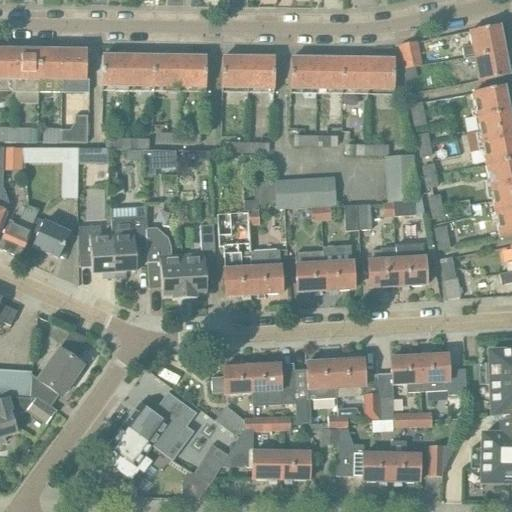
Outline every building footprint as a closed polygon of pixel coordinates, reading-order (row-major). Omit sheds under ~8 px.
[(464,60),(474,58),(503,51),(499,26),(469,32),(471,47),(462,48),(464,60)] [(421,65),(417,43),(399,46),(402,66),(403,68),(421,65)] [(14,50),(0,49),(0,92),(14,93),(14,50)] [(38,50),(14,50),(14,93),(37,93),(38,50)] [(60,81),(61,51),(38,50),(37,93),(60,94),(60,81)] [(85,81),(86,51),(61,51),(60,81),(85,81)] [(508,77),(503,51),(474,58),(479,82),(508,77)] [(101,57),(101,87),(127,88),(128,57),(101,57)] [(153,58),(128,57),(127,88),(153,88),(153,58)] [(153,58),(153,88),(179,88),(179,58),(153,58)] [(205,58),(179,58),(179,88),(205,88),(205,58)] [(221,59),(221,89),(247,89),(247,59),(221,59)] [(274,59),(247,59),(247,89),(273,89),(274,59)] [(290,60),(289,89),(315,89),(316,60),(290,60)] [(342,60),(316,60),(315,89),(341,90),(342,60)] [(367,61),(342,60),(341,90),(367,90),(367,61)] [(393,61),(367,61),(367,90),(393,90),(393,61)] [(415,68),(403,70),(405,81),(417,79),(415,68)] [(471,94),(485,167),(511,161),(511,137),(502,88),(471,94)] [(423,113),(421,103),(411,105),(413,115),(423,113)] [(426,124),(423,113),(413,115),(415,126),(426,124)] [(60,130),(60,145),(61,145),(60,143),(87,144),(87,117),(74,116),(74,124),(69,131),(61,130),(60,130)] [(0,143),(13,144),(13,129),(0,128),(0,143)] [(13,129),(13,144),(37,145),(37,130),(13,129)] [(42,145),(60,145),(60,130),(42,129),(42,145)] [(430,145),(428,134),(417,136),(419,147),(430,145)] [(167,145),(167,135),(157,135),(157,145),(167,145)] [(178,145),(178,135),(167,135),(167,145),(178,145)] [(189,146),(189,135),(178,135),(178,145),(189,146)] [(199,136),(189,135),(189,146),(199,146),(199,136)] [(304,138),(294,137),(293,147),(304,147),(304,138)] [(304,138),(304,147),(315,147),(315,138),(304,138)] [(315,138),(315,147),(325,147),(325,138),(315,138)] [(325,138),(325,147),(336,148),(336,138),(325,138)] [(116,141),(106,141),(106,152),(113,152),(116,152),(116,141)] [(126,152),(127,152),(127,141),(116,141),(116,152),(126,152)] [(137,141),(127,141),(127,152),(137,152),(137,141)] [(137,152),(140,152),(142,152),(146,152),(147,152),(148,142),(137,141),(137,152)] [(236,153),(236,144),(225,144),(225,153),(236,153)] [(246,154),(246,144),(236,144),(236,153),(246,154)] [(257,154),(257,144),(246,144),(246,154),(257,154)] [(268,145),(257,144),(257,154),(268,154),(268,145)] [(419,147),(421,157),(431,155),(430,145),(419,147)] [(355,156),(355,147),(345,146),(345,156),(355,156)] [(366,157),(366,147),(355,147),(355,156),(366,157)] [(376,157),(377,147),(366,147),(366,157),(376,157)] [(377,147),(376,157),(387,157),(387,147),(377,147)] [(3,149),(0,149),(0,230),(7,214),(6,214),(9,208),(3,192),(3,149)] [(19,150),(4,149),(4,171),(20,172),(19,150)] [(107,165),(107,164),(106,152),(105,152),(77,151),(77,165),(107,165)] [(126,152),(126,163),(140,163),(140,152),(137,152),(127,152),(126,152)] [(176,170),(175,152),(152,152),(153,170),(176,170)] [(182,164),(208,164),(208,155),(182,155),(182,164)] [(386,158),(387,173),(412,171),(411,157),(386,158)] [(511,161),(485,167),(499,239),(511,236),(511,161)] [(425,177),(435,175),(433,166),(423,168),(425,177)] [(388,187),(413,186),(412,171),(387,173),(388,187)] [(76,175),(61,175),(60,199),(76,199),(75,196),(76,176),(76,175)] [(436,177),(435,175),(425,177),(427,189),(437,187),(436,177)] [(318,180),(320,206),(335,205),(333,179),(318,180)] [(306,207),(320,206),(318,180),(304,181),(306,207)] [(291,208),(306,207),(304,181),(290,182),(291,208)] [(291,208),(290,182),(275,183),(277,209),(291,208)] [(413,186),(388,187),(389,202),(414,201),(413,186)] [(431,210),(442,208),(439,197),(429,199),(431,210)] [(258,201),(244,202),(244,212),(258,212),(258,201)] [(413,217),(412,203),(392,204),(392,217),(413,217)] [(392,204),(383,204),(383,218),(392,217),(392,204)] [(0,251),(18,260),(27,242),(30,233),(30,232),(34,222),(38,213),(25,206),(17,226),(9,222),(0,241),(0,251)] [(357,206),(344,207),(345,232),(358,232),(357,206)] [(371,231),(370,206),(357,206),(358,232),(371,231)] [(329,207),(320,208),(321,221),(330,220),(329,207)] [(311,222),(321,221),(320,208),(310,209),(311,222)] [(431,210),(433,220),(444,218),(442,208),(431,210)] [(109,211),(111,236),(113,279),(126,278),(125,273),(135,273),(134,250),(146,250),(145,230),(145,221),(137,221),(137,209),(109,211)] [(248,213),(249,226),(258,226),(257,212),(248,213)] [(253,297),(250,257),(250,252),(249,226),(248,213),(216,215),(218,259),(223,259),(224,270),(223,271),(225,298),(253,297)] [(29,236),(36,239),(32,249),(57,260),(68,235),(36,221),(29,236)] [(214,251),(213,226),(200,226),(201,252),(214,251)] [(102,280),(113,279),(111,236),(100,237),(100,228),(77,229),(78,254),(90,253),(91,275),(101,275),(102,280)] [(146,250),(148,286),(161,286),(161,297),(171,296),(172,301),(184,301),(181,257),(169,257),(168,240),(156,229),(145,230),(146,250)] [(448,239),(446,229),(435,231),(437,241),(448,239)] [(437,241),(439,252),(450,250),(448,239),(437,241)] [(394,249),(397,288),(425,287),(423,258),(423,245),(395,247),(395,249),(394,249)] [(322,249),(325,292),(353,291),(350,247),(322,249)] [(297,294),(325,292),(322,249),(322,253),(294,254),(297,294)] [(397,288),(394,249),(380,250),(380,251),(370,252),(371,261),(367,261),(369,290),(397,288)] [(250,252),(250,257),(253,297),(281,295),(278,251),(250,252)] [(203,256),(181,257),(184,301),(196,300),(195,295),(206,294),(203,256)] [(445,286),(457,283),(452,259),(440,261),(445,286)] [(511,272),(507,274),(499,275),(501,286),(511,284),(511,272)] [(457,283),(445,286),(448,300),(460,298),(457,283)] [(0,305),(0,325),(1,323),(9,327),(15,312),(0,305)] [(58,351),(37,381),(57,396),(61,398),(82,368),(72,360),(86,340),(71,333),(58,351)] [(511,352),(488,354),(488,366),(478,366),(479,386),(489,386),(490,418),(498,417),(499,437),(480,437),(480,450),(470,450),(470,470),(480,470),(480,485),(511,485),(511,352)] [(347,362),(334,362),(335,381),(336,390),(336,398),(364,396),(362,361),(359,361),(359,356),(347,357),(347,362)] [(446,356),(419,358),(420,385),(420,393),(446,391),(446,397),(464,396),(463,371),(447,372),(446,356)] [(419,358),(390,359),(392,387),(406,386),(407,393),(420,393),(420,385),(419,358)] [(306,371),(292,372),(294,405),(295,425),(310,424),(309,400),(336,398),(336,390),(335,381),(334,362),(306,364),(306,371)] [(278,366),(250,367),(250,374),(251,395),(251,407),(294,405),(292,372),(278,373),(278,366)] [(223,378),(210,379),(211,395),(223,395),(224,396),(251,395),(250,374),(250,367),(222,369),(223,378)] [(17,399),(19,372),(7,371),(5,399),(8,399),(17,399)] [(19,372),(17,399),(30,400),(32,377),(32,373),(19,372)] [(32,377),(30,400),(38,400),(49,408),(57,396),(37,381),(32,377)] [(137,406),(122,427),(151,448),(171,462),(191,435),(186,431),(197,416),(165,393),(149,415),(137,406)] [(378,423),(377,396),(365,396),(365,423),(378,423)] [(3,438),(17,434),(10,412),(26,412),(45,426),(55,413),(49,408),(38,400),(30,400),(17,399),(8,399),(5,399),(0,398),(0,445),(5,444),(3,438)] [(392,420),(392,416),(392,398),(379,399),(380,421),(392,420)] [(243,432),(252,432),(252,419),(243,420),(243,421),(225,407),(214,422),(229,434),(229,435),(232,438),(240,433),(243,432)] [(346,430),(346,425),(346,418),(346,410),(337,411),(337,418),(337,430),(346,430)] [(430,428),(430,427),(430,425),(430,415),(421,416),(421,428),(430,428)] [(402,416),(392,416),(392,420),(392,422),(392,423),(377,423),(377,433),(393,433),(393,429),(402,429),(402,416)] [(412,429),(411,416),(402,416),(402,429),(412,429)] [(412,429),(421,428),(421,416),(411,416),(412,429)] [(335,430),(337,430),(337,418),(327,418),(327,425),(327,431),(335,430)] [(262,419),(252,419),(252,432),(262,431),(262,427),(262,419)] [(270,432),(279,431),(279,419),(270,419),(270,432)] [(289,419),(279,419),(279,431),(289,431),(289,419)] [(346,430),(337,430),(335,430),(335,455),(355,455),(355,431),(356,431),(356,425),(346,425),(346,430)] [(110,450),(103,460),(130,480),(138,470),(143,473),(150,463),(144,458),(151,448),(122,427),(107,448),(110,450)] [(335,430),(327,431),(319,430),(319,455),(335,455),(335,430)] [(227,456),(220,468),(251,469),(251,481),(279,481),(280,454),(252,453),(252,432),(243,432),(240,433),(227,456)] [(389,443),(388,457),(388,483),(418,484),(418,456),(405,456),(405,443),(389,443)] [(193,475),(210,485),(220,468),(227,456),(211,446),(193,475)] [(452,448),(428,448),(427,478),(441,478),(441,474),(452,448)] [(280,454),(279,481),(308,482),(308,454),(280,454)] [(361,483),(388,483),(388,457),(362,456),(361,483)]
